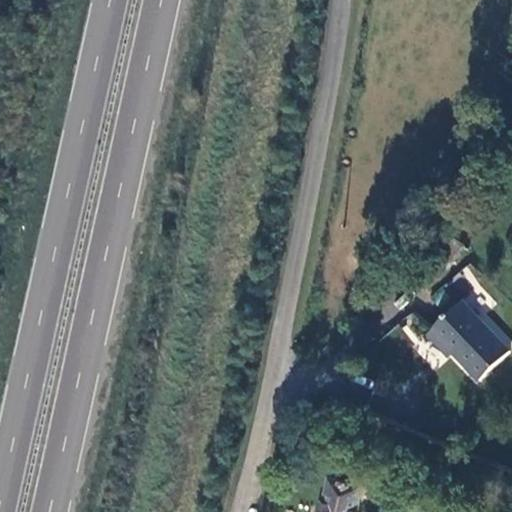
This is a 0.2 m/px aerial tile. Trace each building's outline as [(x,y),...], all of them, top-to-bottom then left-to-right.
[(462,313),(437,338),(456,357),(484,383),(509,357),(462,313)] [(456,357),(437,338),(433,344),(450,361),(456,357)] [(359,396),(330,384),(317,402),(350,416),(359,396)] [(282,421),(279,429),(290,436),(293,423),(282,421)] [(323,511),(367,511),(370,504),(366,502),(372,478),(340,467),(332,490),(328,490),(321,511),(323,511)]
